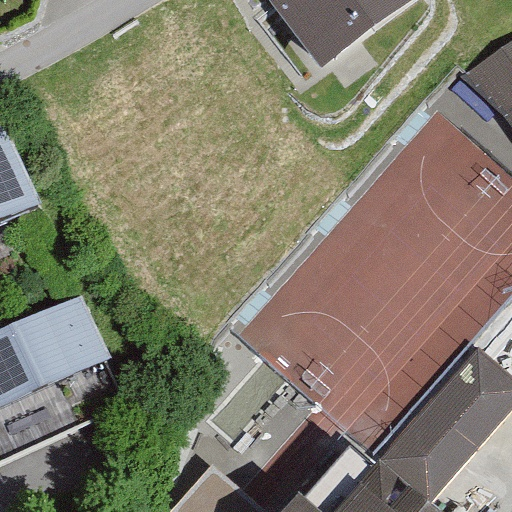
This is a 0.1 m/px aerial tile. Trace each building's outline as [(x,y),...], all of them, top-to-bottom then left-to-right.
[(282,0),(330,70),(433,0),(282,0)] [(511,116),(503,123),(511,134),(511,116)] [(9,138),(0,141),(0,247),(47,227),(9,138)] [(83,307),(0,345),(0,430),(116,376),(83,307)] [(413,511),(352,458),(304,511),(413,511)]
